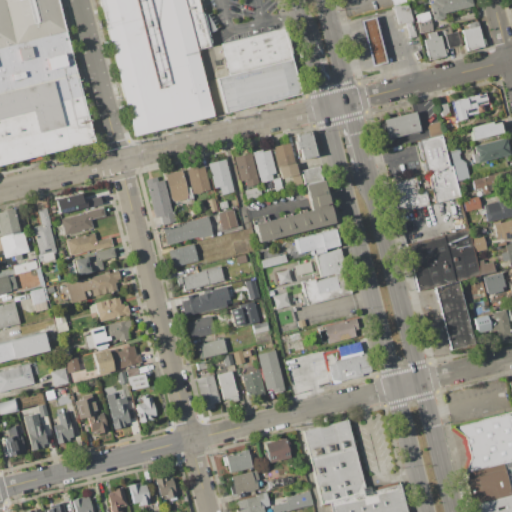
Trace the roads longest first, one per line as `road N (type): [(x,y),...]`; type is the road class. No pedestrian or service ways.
road 1 (residential): [(0,189),(511,59)]
road 2 (primary): [(325,109),(426,511)]
road 3 (primary): [(453,511),(366,169)]
road 4 (residential): [(190,440),(511,358)]
road 5 (residential): [(190,440),(127,187)]
road 6 (residential): [(0,488),(190,440)]
road 7 (residential): [(79,0),(119,160)]
